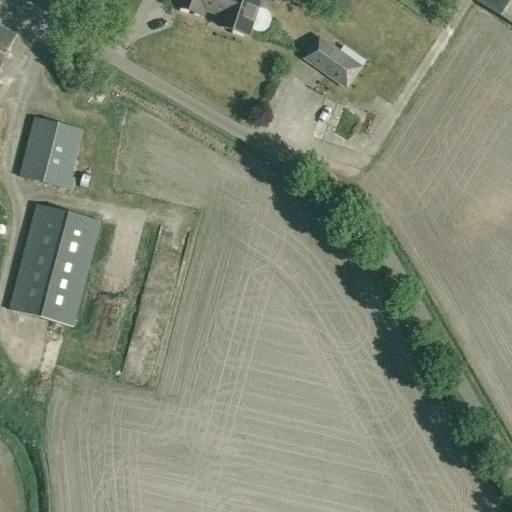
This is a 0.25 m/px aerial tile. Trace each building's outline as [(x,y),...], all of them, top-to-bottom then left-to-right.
[(225,10),(228,0),(180,0),(178,8),(203,16),(206,4),(225,10)] [(267,12),(259,9),(261,0),(228,0),(225,10),(219,26),(250,36),(252,30),(260,33),(265,32),(268,28),(271,20),(270,16),(267,12)] [(511,0),(477,0),(476,2),(511,24),(511,0)] [(0,70),(17,36),(0,27),(0,70)] [(320,40),(306,60),(346,88),(360,69),(320,40)] [(68,190),(82,130),(34,118),(19,177),(68,190)] [(73,328),(101,222),(36,205),(9,311),(73,328)]
